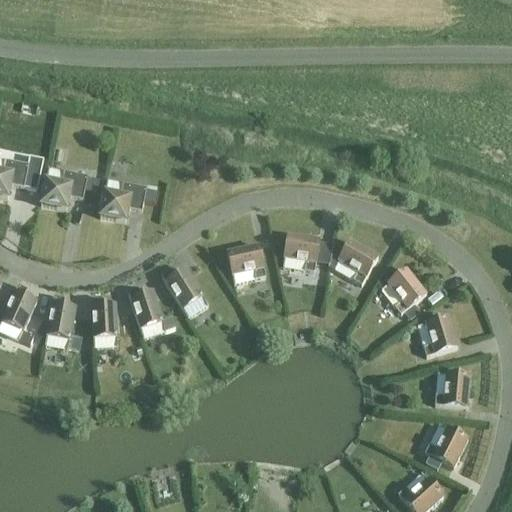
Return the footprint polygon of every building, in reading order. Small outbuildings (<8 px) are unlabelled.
[(36,193),(42,163),(30,161),(28,169),(0,163),(0,201),(7,203),(10,188),(36,193)] [(47,173),(40,210),(66,215),(69,201),(82,204),(84,193),(96,195),(98,185),(86,183),(87,181),(47,173)] [(106,185),(99,222),(125,227),(127,213),(141,216),(143,204),(156,206),(158,197),(145,194),(146,192),(106,185)] [(287,240),(282,272),(314,277),(319,245),(287,240)] [(333,274),(361,290),(377,262),(350,246),(339,264),(333,274)] [(265,282),(258,250),(226,257),(233,289),(265,282)] [(331,259),(328,271),(333,274),(339,264),(331,259)] [(169,274),(160,280),(187,323),(207,310),(185,275),(174,282),(169,274)] [(426,299),(406,274),(380,294),(400,319),(404,317),(413,309),(426,299)] [(27,294),(18,289),(0,327),(0,336),(19,345),(22,337),(36,307),(24,301),(27,294)] [(137,292),(127,296),(142,344),(165,336),(161,325),(152,296),(140,300),(137,292)] [(64,302),(53,300),(44,350),(68,354),(75,313),(62,311),(64,302)] [(101,302),(90,303),(93,353),(117,352),(115,310),(102,310),(101,302)] [(413,309),(404,317),(410,324),(419,316),(413,309)] [(171,322),(161,325),(165,336),(175,333),(171,322)] [(417,331),(426,361),(457,352),(448,322),(417,331)] [(22,337),(19,345),(29,350),(33,342),(22,337)] [(70,341),(68,354),(77,356),(80,343),(70,341)] [(469,381),(437,378),(434,410),(466,413),(469,381)] [(467,444),(438,429),(424,458),(429,461),(441,467),(453,472),(467,444)] [(429,461),(425,470),(437,476),(441,467),(429,461)] [(431,511),(443,502),(421,478),(397,499),(408,511),(431,511)]
